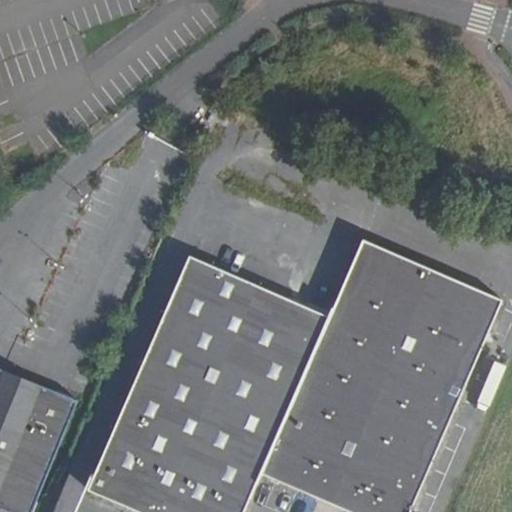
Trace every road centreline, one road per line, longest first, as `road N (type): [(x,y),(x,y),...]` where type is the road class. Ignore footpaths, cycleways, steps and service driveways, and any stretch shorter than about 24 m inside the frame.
road 1 (unknown): [(0,324),(49,338),(74,317),(192,80)]
road 2 (unknown): [(202,0),(41,108)]
